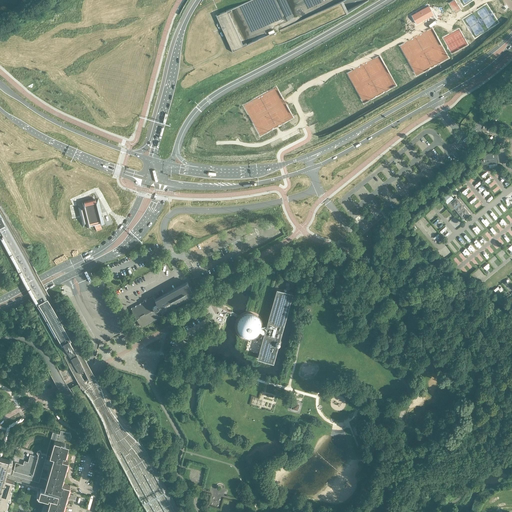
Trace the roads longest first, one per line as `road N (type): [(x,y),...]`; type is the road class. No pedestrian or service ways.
road 1 (motorway): [(0,176),(355,0)]
road 2 (motorway): [(0,158),(318,0)]
road 3 (motorway): [(0,149),(296,0)]
road 4 (motorway): [(270,0),(0,137)]
road 5 (motorway): [(244,0),(0,123)]
road 6 (motorway): [(231,0),(0,117)]
road 7 (motorway): [(176,145),(207,98),(383,0)]
road 8 (primary): [(511,34),(473,66),(307,157)]
road 9 (primary): [(311,168),(469,81),(511,43)]
road 10 (residential): [(90,511),(99,452),(40,347),(0,338)]
road 11 (primary): [(0,309),(120,250),(164,182)]
road 12 (residential): [(173,258),(163,233),(171,213),(260,205),(318,187)]
road 13 (unknown): [(511,375),(471,442),(406,469),(390,511)]
road 14 (primary): [(140,197),(110,242),(0,300)]
road 15 (secondary): [(132,153),(51,120),(0,83)]
road 16 (primary): [(164,182),(230,187),(311,168)]
road 17 (motorway): [(198,0),(181,31),(156,132)]
road 18 (secondary): [(0,109),(117,170)]
